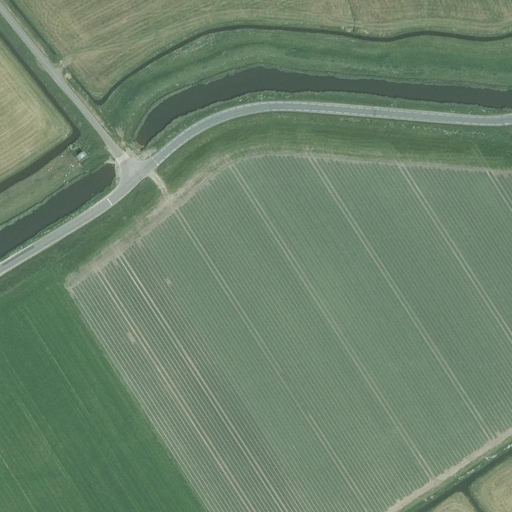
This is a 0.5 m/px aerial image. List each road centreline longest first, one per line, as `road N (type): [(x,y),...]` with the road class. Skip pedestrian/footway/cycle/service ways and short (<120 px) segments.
road 1 (unclassified): [(140,176),(192,131),(242,109),(511,121)]
road 2 (unclassified): [(140,176),(0,7)]
road 3 (unclassified): [(0,269),(140,176)]
